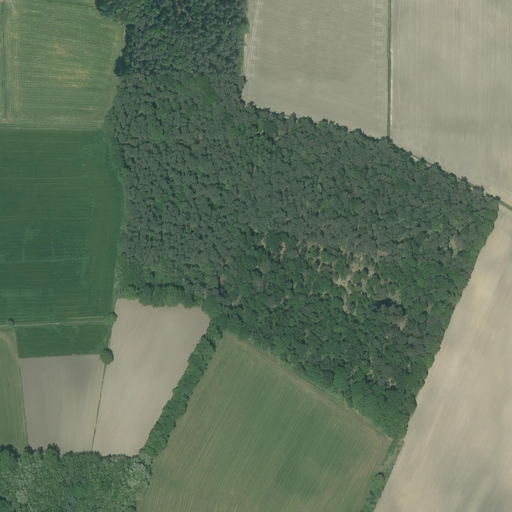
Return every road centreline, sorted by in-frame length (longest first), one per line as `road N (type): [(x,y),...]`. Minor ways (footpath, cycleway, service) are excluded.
road 1 (track): [(511,216),(382,144),(215,101),(142,0)]
road 2 (track): [(388,147),(392,0)]
